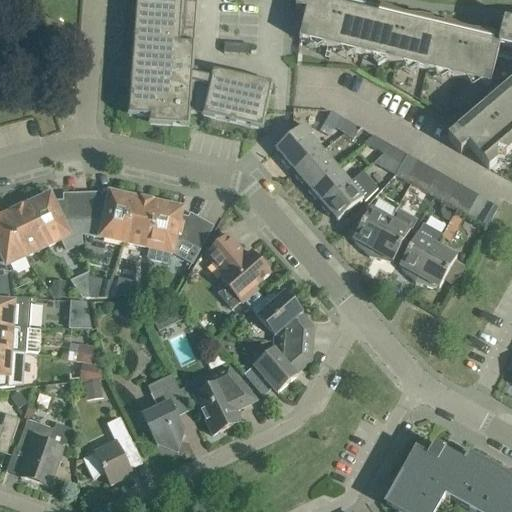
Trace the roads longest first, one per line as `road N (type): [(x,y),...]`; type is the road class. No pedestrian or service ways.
road 1 (residential): [(356,316),(241,182),(84,145)]
road 2 (residential): [(356,316),(296,423),(114,511)]
road 3 (residential): [(511,196),(341,100),(298,96)]
road 4 (residential): [(324,511),(354,490),(416,383)]
road 5 (residential): [(84,145),(93,0)]
